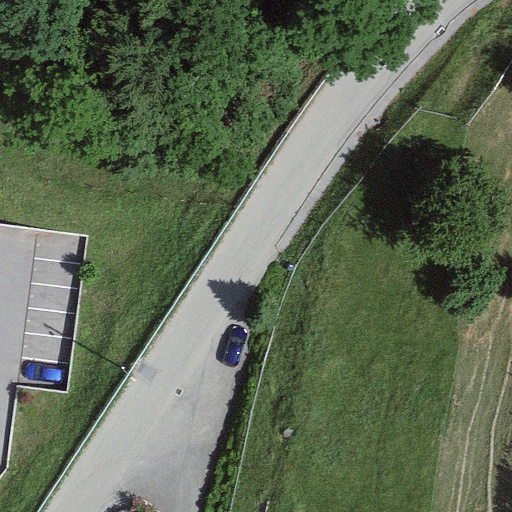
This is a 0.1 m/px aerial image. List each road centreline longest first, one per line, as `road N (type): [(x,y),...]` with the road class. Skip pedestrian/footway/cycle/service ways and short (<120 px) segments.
road 1 (tertiary): [(437,0),(371,77),(163,378)]
road 2 (tertiary): [(163,378),(74,511)]
road 3 (residential): [(163,378),(183,474),(182,511)]
